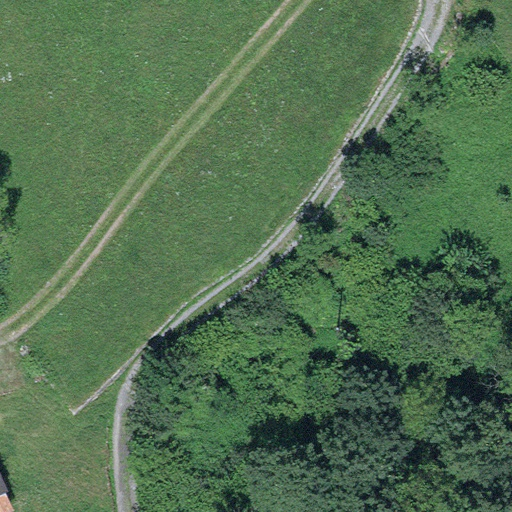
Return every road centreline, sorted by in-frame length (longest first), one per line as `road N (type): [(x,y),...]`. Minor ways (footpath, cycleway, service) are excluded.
road 1 (track): [(130,511),(123,424),(164,350),(256,289),(427,56),(449,0)]
road 2 (track): [(0,325),(43,300),(309,0)]
